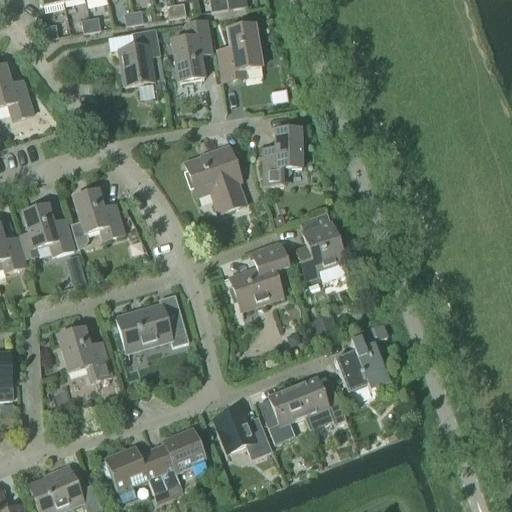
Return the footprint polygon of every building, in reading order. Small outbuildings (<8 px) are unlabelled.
[(63,7),(61,0),(38,0),(41,11),(63,7)] [(216,2),(218,14),(227,13),(225,1),(216,2)] [(218,14),(216,2),(208,4),(210,16),(218,14)] [(98,18),(100,32),(112,30),(107,7),(91,10),(92,19),(98,18)] [(173,10),(175,22),(184,20),(182,8),(173,10)] [(175,22),(173,10),(165,11),(167,23),(175,22)] [(131,17),(133,29),(142,28),(140,15),(131,17)] [(133,29),(131,17),(123,18),(125,30),(133,29)] [(88,24),(90,36),(99,35),(97,23),(88,24)] [(90,36),(88,24),(80,25),(82,37),(90,36)] [(197,53),(209,51),(205,25),(184,29),(187,42),(170,45),(177,88),(202,83),(197,53)] [(244,75),(260,72),(253,29),(226,33),(230,61),(217,63),(221,86),(245,82),(244,75)] [(48,43),(57,41),(54,30),(46,31),(48,43)] [(149,62),(159,61),(154,34),(131,38),(133,52),(117,55),(123,90),(153,85),(149,62)] [(11,125),(31,119),(23,92),(12,95),(4,70),(0,71),(0,111),(6,110),(11,125)] [(283,173),(300,173),(299,134),(273,134),(274,161),(261,162),(262,190),(284,189),(283,173)] [(217,219),(244,209),(236,186),(240,185),(227,150),(212,156),(213,159),(202,163),(201,161),(184,167),(195,199),(208,195),(217,219)] [(85,238),(100,233),(103,245),(123,239),(116,216),(104,219),(96,194),(72,201),(79,226),(70,229),(77,253),(84,251),(87,244),(85,238)] [(52,260),(72,254),(66,231),(54,234),(46,209),(21,216),(28,239),(19,241),(25,263),(34,260),(32,254),(49,249),(52,260)] [(315,276),(343,266),(329,226),(301,236),(308,256),(296,260),(305,285),(317,280),(315,276)] [(0,274),(2,274),(3,277),(24,271),(17,247),(5,251),(0,233),(0,274)] [(270,268),(284,263),(279,248),(254,257),(259,271),(228,282),(240,317),(282,302),(270,268)] [(171,351),(187,346),(178,315),(162,319),(159,309),(115,322),(126,357),(169,344),(171,351)] [(329,316),(309,324),(315,340),(335,332),(329,316)] [(90,387),(110,381),(102,354),(90,357),(83,332),(56,340),(67,377),(86,372),(90,387)] [(368,396),(387,389),(372,348),(362,352),(358,343),(349,347),(353,356),(333,363),(346,398),(366,391),(368,396)] [(0,405),(12,405),(9,355),(0,355),(0,405)] [(290,393),(302,422),(317,416),(322,429),(332,425),(333,428),(344,424),(335,401),(324,405),(315,383),(290,393)] [(302,422),(290,393),(267,402),(274,422),(264,425),(273,448),(293,441),(288,427),(302,422)] [(250,464),(270,456),(260,430),(249,434),(240,413),(212,424),(225,458),(245,451),(250,464)] [(149,454),(167,501),(181,495),(174,478),(191,471),(194,479),(206,474),(203,466),(208,464),(203,450),(199,452),(191,433),(160,446),(161,448),(149,454)] [(167,501),(149,454),(137,458),(134,451),(103,463),(103,466),(100,467),(105,480),(110,482),(116,497),(119,496),(122,502),(133,498),(130,491),(146,484),(155,506),(167,501)] [(83,511),(99,511),(90,488),(76,494),(67,471),(52,477),(53,479),(27,490),(35,511),(68,511),(67,510),(80,504),(83,511)]
